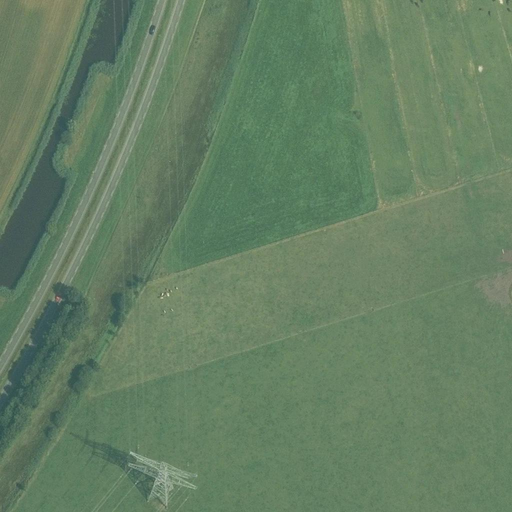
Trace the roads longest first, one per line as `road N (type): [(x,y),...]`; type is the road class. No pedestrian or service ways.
road 1 (primary): [(0,403),(103,206),(181,0)]
road 2 (primary): [(162,0),(101,166),(0,368)]
